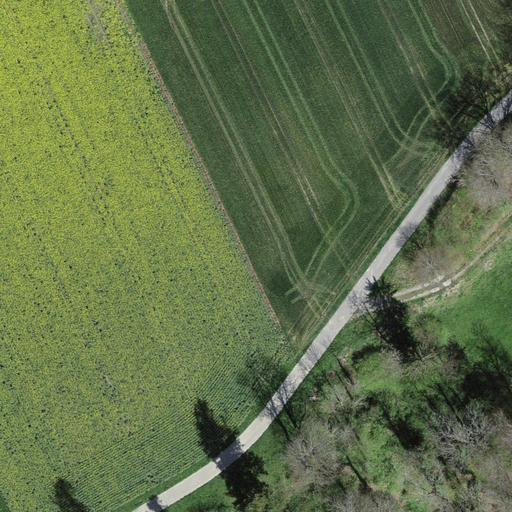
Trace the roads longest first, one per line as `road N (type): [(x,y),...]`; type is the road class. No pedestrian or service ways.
road 1 (track): [(146,511),(246,443),(417,207),(511,120)]
road 2 (track): [(346,307),(405,296),(444,276),(511,218)]
